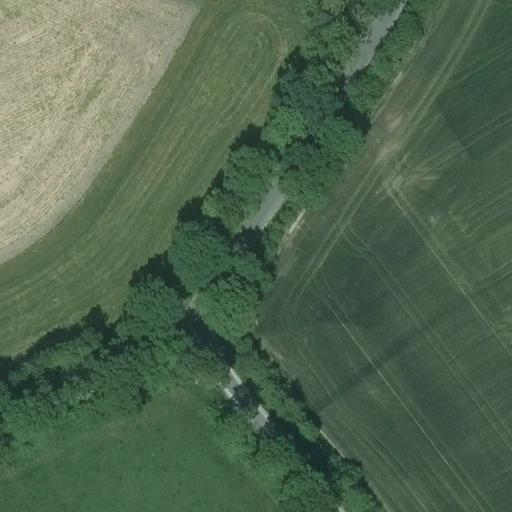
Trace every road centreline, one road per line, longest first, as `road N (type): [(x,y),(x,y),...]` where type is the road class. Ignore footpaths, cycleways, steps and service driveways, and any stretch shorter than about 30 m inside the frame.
road 1 (residential): [(188,327),(393,0)]
road 2 (unclassified): [(332,511),(188,327)]
road 3 (residential): [(0,434),(119,374),(188,327)]
